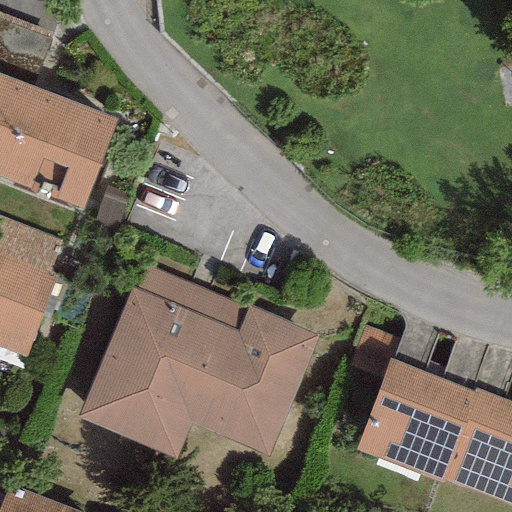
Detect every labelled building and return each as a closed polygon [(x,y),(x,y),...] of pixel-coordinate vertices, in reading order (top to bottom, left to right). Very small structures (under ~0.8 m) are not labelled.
[(50,35),(0,15),(0,61),(35,75),(50,35)] [(115,120),(0,76),(0,178),(81,209),(115,120)] [(0,346),(24,356),(54,277),(43,273),(56,240),(0,218),(0,346)] [(245,309),(144,267),(135,289),(129,286),(74,417),(175,458),(188,425),(267,458),(317,336),(246,306),(245,309)] [(471,391),(388,359),(353,450),(441,485),(442,480),(476,393),(471,391)] [(511,404),(472,389),(471,391),(476,393),(442,480),(511,506),(511,404)] [(0,471),(17,428),(0,422),(0,471)] [(77,511),(7,486),(0,503),(0,511),(77,511)]
